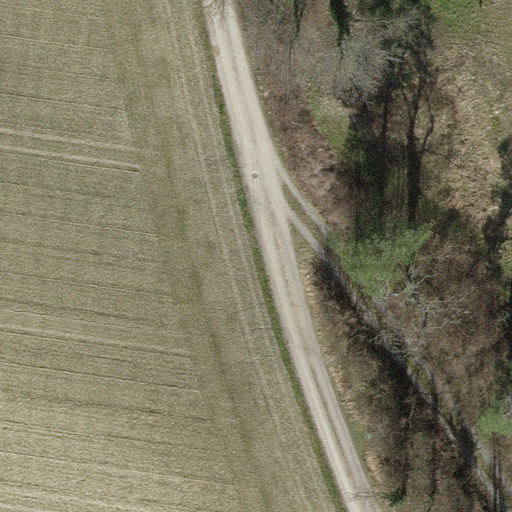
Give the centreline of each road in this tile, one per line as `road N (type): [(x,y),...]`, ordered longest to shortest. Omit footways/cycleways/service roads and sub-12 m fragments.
road 1 (track): [(282,201),(382,314),(511,508)]
road 2 (track): [(368,511),(284,272),(282,201)]
road 3 (track): [(235,0),(282,201)]
